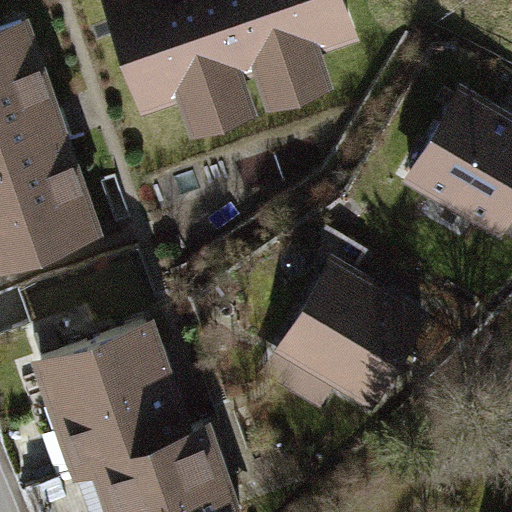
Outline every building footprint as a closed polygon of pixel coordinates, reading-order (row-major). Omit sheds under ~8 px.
[(354,0),(111,0),(147,106),(187,93),(198,126),(264,104),(250,61),(257,59),(271,100),(341,77),(329,41),(364,29),(354,0)] [(35,7),(0,19),(0,263),(109,227),(35,7)] [(511,226),(511,106),(464,78),(407,174),(508,233),(511,226)] [(437,303),(334,249),(264,365),(324,403),(336,385),(380,408),(437,303)] [(196,424),(157,309),(33,352),(72,466),(96,458),(196,424)] [(196,424),(96,458),(114,511),(249,511),(217,417),(196,424)]
